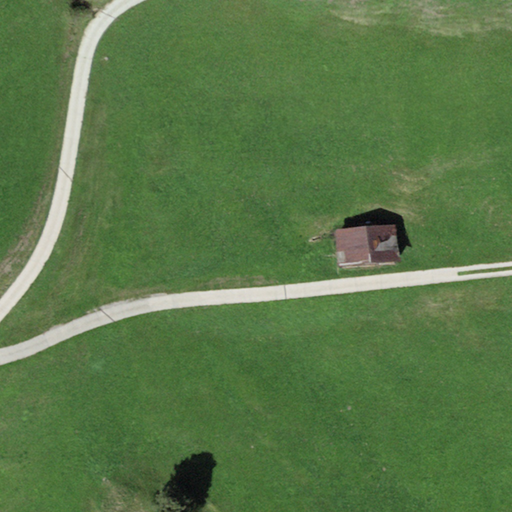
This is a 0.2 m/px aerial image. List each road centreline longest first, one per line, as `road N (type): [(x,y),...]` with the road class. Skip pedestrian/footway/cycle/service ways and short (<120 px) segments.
road 1 (track): [(511,268),(132,307),(0,356)]
road 2 (track): [(0,310),(50,236),(82,62),(96,27),(127,0)]
